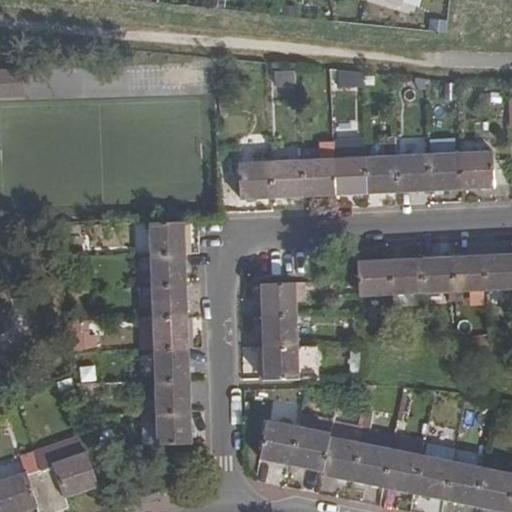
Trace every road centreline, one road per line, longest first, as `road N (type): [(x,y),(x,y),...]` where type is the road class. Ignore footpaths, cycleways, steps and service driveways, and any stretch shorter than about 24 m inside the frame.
road 1 (residential): [(223,511),(225,245),(241,234),(511,218)]
road 2 (track): [(0,18),(449,58),(511,54)]
